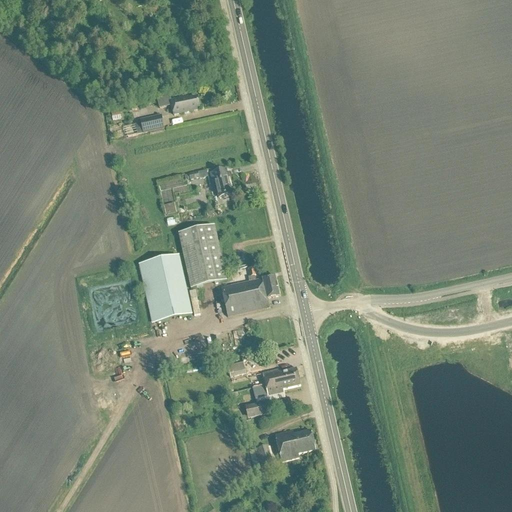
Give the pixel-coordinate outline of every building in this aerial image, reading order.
[(188,102),(188,100),(170,104),(174,118),(197,113),(196,110),(199,109),(197,100),(188,102)] [(161,118),(140,123),(141,126),(143,136),(164,132),(161,118)] [(232,197),(226,172),(214,175),(210,176),(213,185),(215,185),(219,200),(232,197)] [(164,206),(166,216),(177,213),(174,204),(164,206)] [(192,291),(227,283),(215,229),(180,237),(192,291)] [(178,259),(139,268),(152,326),(191,317),(178,259)] [(255,282),(253,271),(249,271),(251,284),(222,290),(228,319),(269,310),(268,303),(268,302),(279,298),(275,279),(263,282),(255,282)] [(231,379),(246,376),(244,365),(228,368),(231,379)] [(272,375),(264,376),(266,387),(298,379),(297,371),(279,375),(279,373),(272,375)] [(257,406),(245,409),(247,421),(272,415),(269,405),(275,404),(276,407),(286,404),(285,400),(283,401),(282,396),(284,395),(284,392),(301,388),(298,379),(266,387),(260,388),(253,390),(255,398),(256,402),(256,403),(256,405),(257,406)] [(316,453),(311,433),(294,437),(293,434),(276,438),(282,465),(300,460),(299,457),(316,453)] [(254,472),(273,467),(268,449),(249,454),(254,472)]
